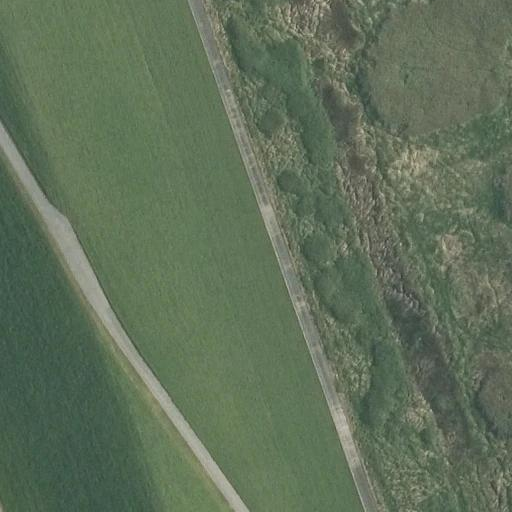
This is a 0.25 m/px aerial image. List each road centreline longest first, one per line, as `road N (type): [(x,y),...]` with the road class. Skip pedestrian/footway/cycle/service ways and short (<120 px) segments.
road 1 (track): [(193,0),(369,511)]
road 2 (track): [(0,149),(85,302),(249,511)]
